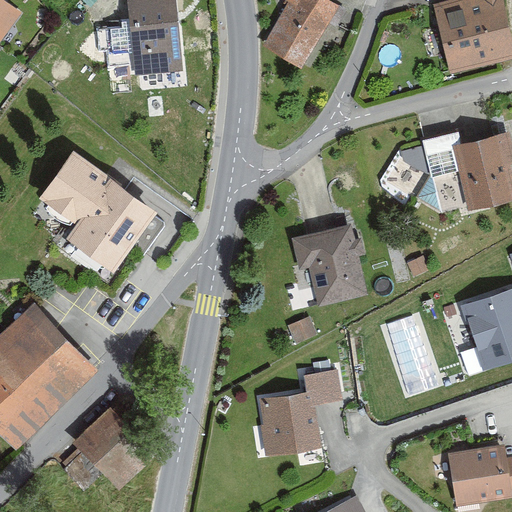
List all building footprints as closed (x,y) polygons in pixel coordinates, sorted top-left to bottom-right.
[(0,0),(0,44),(21,16),(0,0)] [(176,0),(128,0),(127,0),(135,77),(183,72),(176,0)] [(338,9),(323,0),(279,0),(289,5),(263,49),(301,71),(338,9)] [(454,0),(433,5),(450,77),(511,61),(511,34),(505,0),(454,0)] [(511,130),(511,125),(452,138),(467,205),(511,195),(511,167),(510,160),(511,160),(511,130)] [(160,193),(73,137),(39,190),(80,217),(69,234),(114,263),(160,193)] [(350,217),(291,232),(300,266),(307,264),(318,303),(369,289),(359,252),(366,251),(361,232),(355,233),(350,217)] [(511,281),(460,299),(483,365),(511,354),(511,281)] [(34,298),(0,328),(0,428),(2,430),(86,355),(34,298)] [(318,331),(310,313),(287,322),(295,341),(318,331)] [(313,385),(315,400),(343,395),(338,365),(297,371),(299,387),(313,385)] [(299,387),(258,394),(268,451),(322,442),(315,400),(313,385),(299,387)] [(158,450),(110,401),(73,437),(121,486),(158,450)] [(499,443),(446,450),(454,504),(506,497),(499,443)] [(86,488),(101,472),(76,447),(61,463),(86,488)] [(364,511),(356,494),(317,511),(364,511)]
